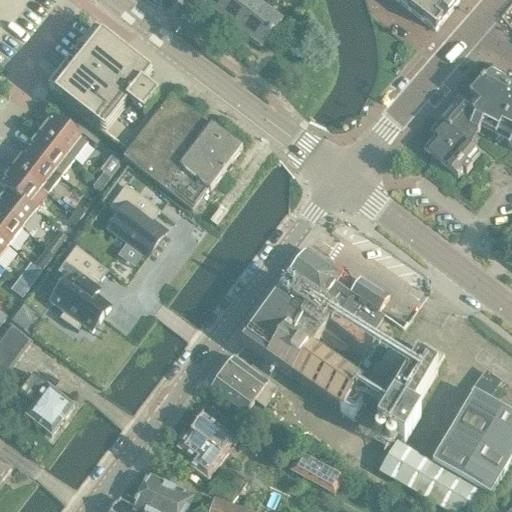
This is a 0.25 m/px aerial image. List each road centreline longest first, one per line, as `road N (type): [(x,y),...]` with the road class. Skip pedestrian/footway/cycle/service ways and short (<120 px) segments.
road 1 (tertiary): [(85,511),(340,178)]
road 2 (tertiary): [(340,178),(111,0)]
road 3 (tertiary): [(511,313),(340,178)]
road 4 (unclassified): [(340,178),(478,25)]
road 5 (residential): [(0,129),(17,107),(19,65),(72,0)]
